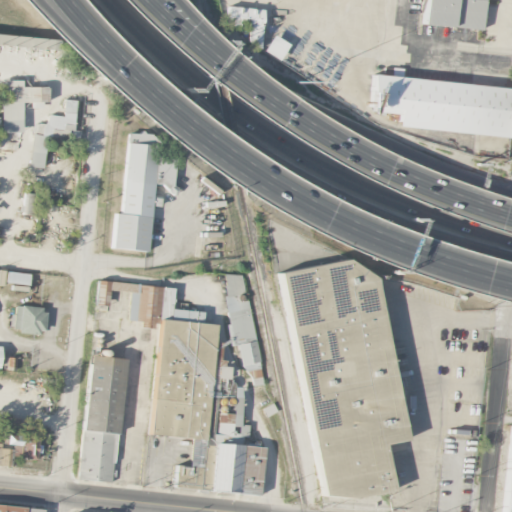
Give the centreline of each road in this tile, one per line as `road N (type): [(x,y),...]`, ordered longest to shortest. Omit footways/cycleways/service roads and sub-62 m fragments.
road 1 (motorway): [(511,240),(366,188),(275,137),(202,87),(108,0)]
road 2 (motorway): [(511,197),(212,61),(116,0)]
road 3 (residential): [(62,511),(102,106)]
road 4 (motorway): [(221,155),(329,222),(511,286)]
road 5 (motorway): [(267,166),(401,255),(511,297)]
road 6 (motorway): [(267,166),(420,230),(511,257)]
road 7 (motorway): [(79,0),(189,110),(267,166)]
road 8 (motorway): [(27,0),(132,101),(221,155)]
road 9 (tertiary): [(0,488),(234,511)]
road 10 (motorway): [(55,0),(221,155)]
road 11 (motorway): [(511,220),(415,187),(305,129)]
road 12 (motorway): [(305,129),(141,0)]
road 13 (residential): [(197,262),(124,270),(0,257)]
road 14 (residential): [(486,511),(505,321)]
road 15 (motorway): [(305,129),(172,0)]
